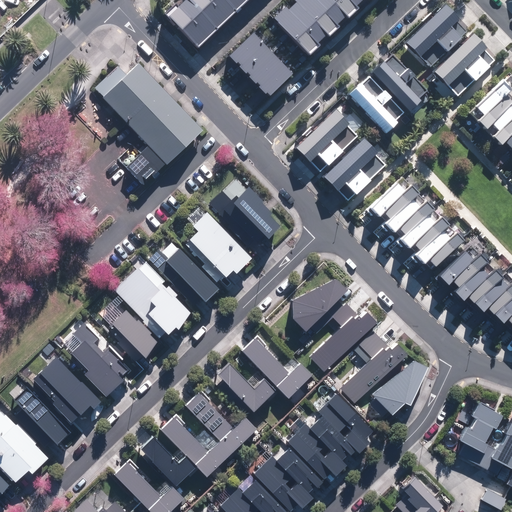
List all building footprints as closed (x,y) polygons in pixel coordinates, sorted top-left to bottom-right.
[(233,0),(157,0),(192,38),(233,0)] [(275,18),(311,55),(320,45),(319,43),(328,34),(330,36),(340,27),(338,25),(348,16),(350,18),(359,9),(357,6),(363,0),(295,0),(297,2),(289,9),(286,7),(275,18)] [(466,30),(444,5),(403,46),(427,70),(466,30)] [(268,92),(271,95),(293,74),(255,33),(229,56),(236,64),(239,62),(241,65),(240,66),(246,74),(248,72),(251,75),(249,77),(256,84),(258,82),(261,85),(259,87),(266,94),(268,92)] [(441,84),(436,89),(446,100),(452,95),(456,100),(495,62),(471,35),(431,73),(441,84)] [(369,73),(409,112),(415,105),(420,110),(423,106),(429,100),(423,94),(424,92),(388,57),(369,73)] [(215,68),(230,82),(237,75),(223,60),(215,68)] [(115,65),(92,87),(126,122),(149,147),(128,166),(146,184),(203,131),(138,63),(125,75),(115,65)] [(238,76),(230,83),(232,85),(244,98),(252,90),(240,78),(238,76)] [(368,78),(347,95),(385,134),(396,124),(394,122),(403,114),(368,78)] [(511,100),(506,94),(511,89),(501,79),(472,109),(480,117),(473,124),(498,147),(501,143),(511,153),(511,100)] [(377,155),(364,140),(323,179),(345,202),(383,166),(374,157),(377,155)] [(273,214),(236,177),(222,192),(230,200),(234,197),(236,199),(230,205),(266,240),(279,227),(269,218),(273,214)] [(434,267),(460,241),(400,178),(368,210),(378,220),(383,215),(388,220),(383,225),(392,235),(396,231),(402,237),(398,241),(407,250),(411,246),(418,253),(414,257),(423,266),(428,261),(434,267)] [(196,233),(184,245),(203,264),(200,267),(215,283),(222,276),(224,278),(231,271),(235,275),(251,259),(205,213),(204,214),(196,206),(185,218),(192,225),(190,227),(196,233)] [(159,250),(167,258),(164,261),(156,252),(148,260),(193,306),(200,298),(204,303),(218,290),(177,248),(170,240),(159,250)] [(511,284),(510,283),(506,287),(499,280),(500,278),(491,270),(486,275),(478,268),(484,262),(477,255),(471,261),(462,252),(437,278),(446,287),(450,283),(458,290),(454,293),(463,302),(466,299),(481,314),(485,310),(500,325),(505,321),(511,328),(511,284)] [(161,284),(164,281),(145,262),(114,291),(143,321),(141,322),(151,332),(158,339),(164,333),(167,335),(174,328),(177,331),(190,313),(174,297),(177,295),(168,286),(165,288),(161,284)] [(309,353),(323,368),(375,319),(363,306),(357,312),(346,302),(343,305),(336,297),(346,288),(335,276),(292,298),(290,312),(304,327),(308,323),(314,330),(326,320),(334,329),(309,353)] [(144,359),(156,342),(125,309),(110,324),(144,359)] [(100,337),(85,322),(62,344),(87,371),(83,375),(104,398),(122,382),(119,378),(128,370),(120,362),(123,359),(110,345),(101,352),(93,344),(100,337)] [(354,400),(403,352),(394,343),(388,348),(385,345),(370,330),(351,348),(365,362),(340,387),(354,400)] [(283,368),(276,361),(279,358),(257,335),(241,351),(286,399),(311,375),(299,363),(297,365),(292,360),(283,368)] [(407,401),(425,363),(412,356),(368,390),(390,411),(401,398),(407,401)] [(55,357),(31,380),(53,400),(50,403),(72,424),(88,406),(93,410),(101,401),(55,357)] [(269,402),(278,394),(257,371),(246,381),(228,361),(215,373),(251,412),(266,399),(269,402)] [(27,387),(13,400),(56,445),(69,432),(27,387)] [(237,415),(229,423),(208,402),(210,400),(199,389),(183,405),(214,436),(219,441),(233,427),(241,419),(237,415)] [(363,439),(372,431),(334,394),(326,402),(363,439)] [(491,449),(484,444),(485,442),(481,440),(489,425),(493,427),(500,414),(475,401),(468,415),(473,417),(467,427),(463,424),(456,438),(478,450),(483,453),(477,463),(484,468),(490,457),(510,469),(511,465),(511,457),(511,458),(511,457),(511,420),(508,418),(501,431),(504,432),(498,442),(496,441),(491,449)] [(326,402),(316,411),(320,415),(354,449),(357,452),(367,443),(363,439),(326,402)] [(0,467),(16,483),(28,470),(33,475),(49,458),(36,445),(38,443),(17,423),(15,425),(0,410),(0,467)] [(209,452),(217,443),(212,438),(203,447),(182,427),(186,423),(175,413),(158,431),(183,455),(195,466),(209,452)] [(320,415),(308,428),(342,462),(354,449),(320,415)] [(255,428),(243,416),(241,419),(233,427),(219,441),(217,443),(209,452),(195,466),(207,477),(255,428)] [(333,476),(344,465),(342,462),(308,428),(303,424),(285,442),(288,446),(322,480),(330,472),(333,476)] [(195,466),(183,455),(177,461),(153,437),(138,452),(174,487),(195,466)] [(315,488),(322,480),(288,446),(274,460),(306,492),(312,486),(315,488)] [(300,508),(311,497),(306,492),(274,460),(270,456),(251,475),(255,479),(287,511),(289,511),(297,505),(300,508)] [(165,482),(155,491),(127,461),(113,475),(149,511),(168,511),(183,497),(171,484),(169,486),(165,482)] [(0,475),(0,493),(9,485),(0,475)] [(431,511),(440,504),(412,475),(400,487),(409,495),(405,499),(397,507),(401,511),(431,511)] [(287,511),(255,479),(240,493),(259,511),(287,511)] [(259,511),(240,493),(235,488),(217,506),(222,511),(223,511),(259,511)] [(505,499),(487,489),(481,499),(500,509),(505,499)] [(124,511),(114,501),(105,510),(101,506),(96,511),(85,499),(70,511),(124,511)]
